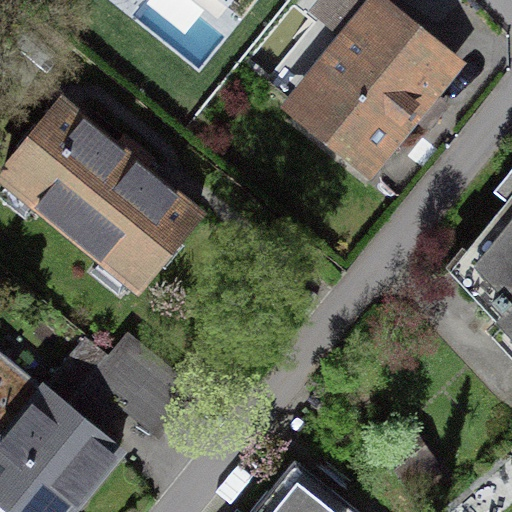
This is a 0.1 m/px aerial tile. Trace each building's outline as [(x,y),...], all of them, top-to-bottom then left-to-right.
[(369,0),(324,0),(316,11),(353,41),(301,105),(367,159),(407,109),(418,118),(438,94),(426,84),(445,62),(369,0)] [(194,214),(62,104),(4,174),(138,284),(194,214)] [(511,195),(456,264),(511,325),(511,195)] [(109,356),(174,410),(194,386),(128,332),(109,356)] [(174,410),(109,356),(89,340),(50,389),(0,350),(0,499),(15,511),(48,511),(60,498),(71,507),(120,447),(74,409),(86,395),(108,413),(116,402),(155,434),(174,410)] [(380,441),(387,451),(400,443),(393,432),(380,441)] [(440,474),(415,433),(400,443),(387,451),(413,491),(440,474)] [(358,511),(295,460),(252,511),(358,511)]
